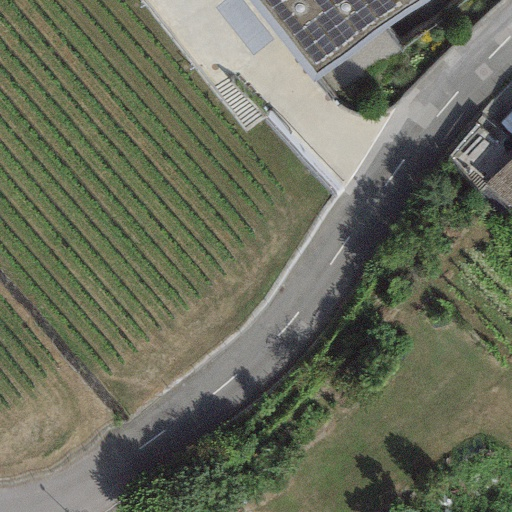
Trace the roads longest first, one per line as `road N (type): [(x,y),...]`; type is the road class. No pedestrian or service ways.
road 1 (residential): [(511,42),(434,120),(340,245),(135,457),(34,511)]
road 2 (unknown): [(372,203),(198,0)]
